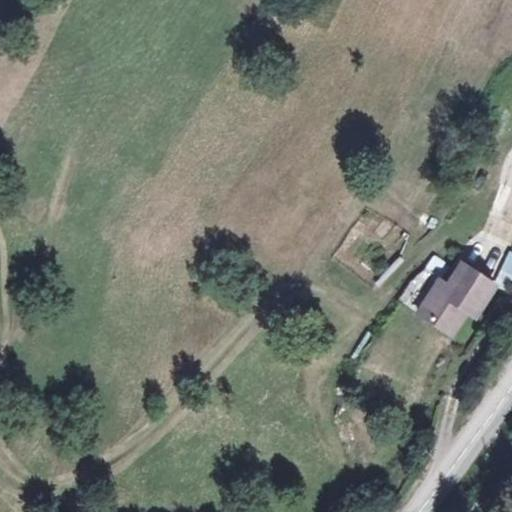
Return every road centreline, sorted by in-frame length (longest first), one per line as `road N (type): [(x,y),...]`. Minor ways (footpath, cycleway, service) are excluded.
road 1 (track): [(511,294),(465,374),(436,492)]
road 2 (tertiary): [(511,386),(421,511)]
